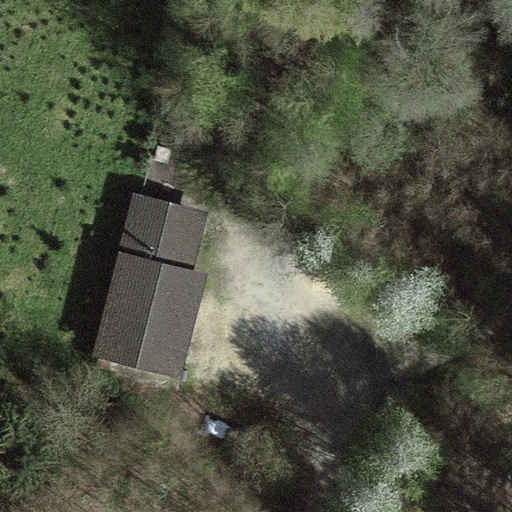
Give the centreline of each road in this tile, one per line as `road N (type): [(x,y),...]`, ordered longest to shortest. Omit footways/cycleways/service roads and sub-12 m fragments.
road 1 (track): [(321,511),(371,402),(205,296)]
road 2 (track): [(371,402),(511,304)]
